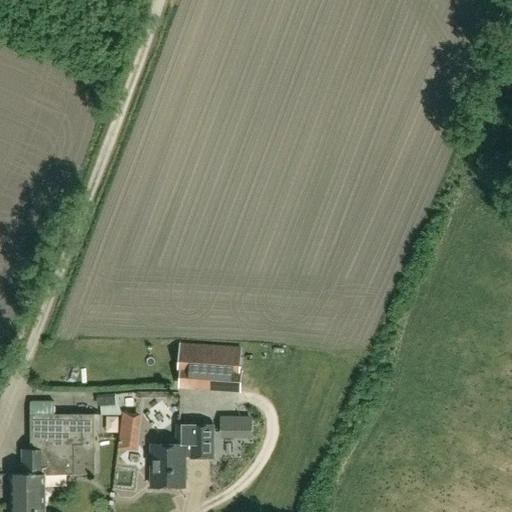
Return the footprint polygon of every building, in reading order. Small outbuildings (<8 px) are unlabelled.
[(181,345),(179,370),(181,370),(180,384),(240,389),(241,372),(239,372),(241,349),(181,345)] [(120,365),(120,390),(135,390),(135,365),(120,365)] [(106,402),(111,418),(126,413),(121,398),(106,402)] [(95,474),(95,414),(30,413),(30,448),(21,448),(21,472),(11,472),(10,511),(45,511),(46,473),(95,474)] [(222,418),(222,435),(232,435),(232,418),(222,418)] [(147,459),(147,420),(127,420),(127,458),(147,459)] [(212,458),(213,426),(177,425),(176,443),(150,443),(150,487),(185,487),(185,458),(212,458)] [(252,464),(251,435),(221,437),(223,466),(252,464)]
